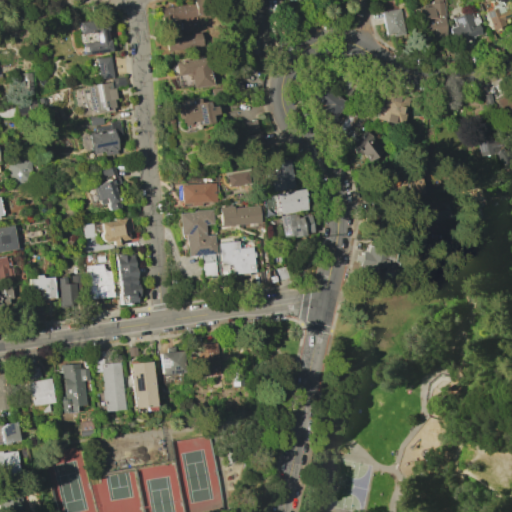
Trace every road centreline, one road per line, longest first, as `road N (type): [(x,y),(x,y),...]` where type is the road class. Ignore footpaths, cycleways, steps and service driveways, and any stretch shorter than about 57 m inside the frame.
road 1 (tertiary): [(511,59),(440,81),(418,78),(366,47),(325,40),(294,53),(287,65),(284,108),(332,172),(340,211),(278,511)]
road 2 (residential): [(322,304),(0,346)]
road 3 (residential): [(134,0),(162,321)]
